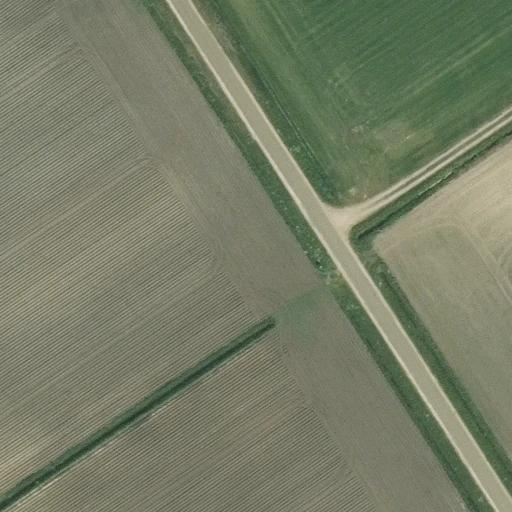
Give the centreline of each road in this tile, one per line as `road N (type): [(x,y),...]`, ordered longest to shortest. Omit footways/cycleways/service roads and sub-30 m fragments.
road 1 (unclassified): [(508,511),(178,0)]
road 2 (unknown): [(511,93),(322,222)]
